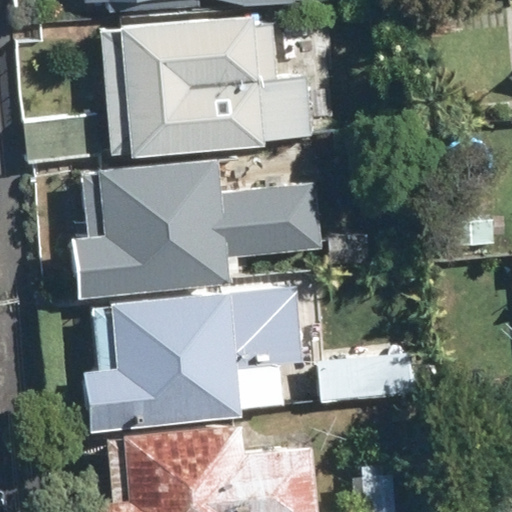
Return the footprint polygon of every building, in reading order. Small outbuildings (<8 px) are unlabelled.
[(100,20),(110,149),(317,134),(312,67),(266,71),(261,8),(100,20)] [(79,229),(84,288),(237,275),(234,248),(328,240),(323,175),(229,183),(226,148),(104,159),(110,227),(79,229)] [(89,360),(95,420),(248,406),(243,358),(310,352),(303,276),(114,294),(120,357),(89,360)] [(325,353),(329,394),(429,384),(424,343),(325,353)] [(98,491),(99,511),(324,511),(319,438),(251,442),(249,414),(128,422),(132,488),(98,491)] [(395,511),(398,446),(365,445),(362,511),(395,511)]
